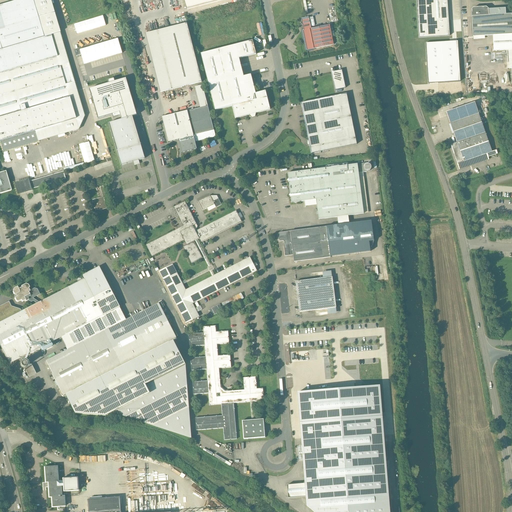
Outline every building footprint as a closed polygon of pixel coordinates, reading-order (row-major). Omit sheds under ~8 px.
[(32,0),(17,0),(0,5),(0,141),(1,141),(61,124),(75,119),(65,85),(61,70),(60,66),(51,35),(44,37),(32,0)] [(50,0),(32,0),(44,37),(51,35),(60,33),(50,0)] [(183,0),(186,8),(219,0),(183,0)] [(446,0),(416,0),(419,38),(448,37),(446,0)] [(471,10),(473,37),(493,36),(511,34),(511,14),(489,16),(488,9),(486,7),(474,8),(471,10)] [(74,24),(77,34),(106,26),(103,16),(74,24)] [(311,29),(309,17),(301,18),(301,19),(302,21),(300,24),(303,25),(304,30),(303,30),(307,50),(334,45),(330,25),(311,29)] [(187,23),(157,31),(172,90),(202,82),(187,23)] [(172,90),(157,31),(146,34),(160,93),(172,90)] [(511,34),(493,36),(494,51),(508,50),(511,49),(511,34)] [(83,63),(123,53),(119,38),(80,48),(83,63)] [(258,40),(202,53),(216,111),(234,107),(237,119),(253,115),(254,117),(258,116),(258,114),(270,111),(270,113),(275,112),(269,89),(260,92),(255,72),(247,74),(243,58),(261,53),(258,40)] [(426,43),(428,83),(460,81),(458,41),(426,43)] [(67,64),(60,66),(61,70),(65,85),(72,83),(67,64)] [(343,70),(332,71),(335,89),(346,88),(343,70)] [(124,79),(88,89),(98,120),(112,115),(113,118),(121,115),(122,119),(133,116),(135,115),(124,79)] [(208,106),(202,85),(195,87),(200,108),(208,106)] [(302,103),(301,103),(311,154),(357,144),(347,94),(302,103)] [(476,102),(446,111),(457,143),(452,145),(460,169),(467,167),(480,163),(478,157),(487,154),(488,158),(498,154),(497,150),(492,151),(476,102)] [(200,108),(196,109),(202,133),(214,130),(208,106),(200,108)] [(196,109),(187,111),(194,136),(202,133),(196,109)] [(187,111),(162,117),(169,142),(168,142),(169,142),(179,140),(180,139),(182,141),(183,139),(194,136),(187,111)] [(122,119),(109,123),(121,165),(145,158),(133,116),(122,119)] [(75,119),(61,124),(64,134),(78,130),(75,119)] [(1,141),(0,141),(0,148),(1,152),(64,134),(61,124),(1,141)] [(202,133),(194,136),(195,142),(216,137),(214,130),(202,133)] [(194,136),(183,139),(182,141),(180,139),(179,140),(178,140),(179,142),(180,142),(179,143),(182,153),(197,149),(195,142),(194,136)] [(89,141),(80,144),(85,164),(95,161),(89,141)] [(301,202),(316,200),(319,220),(364,214),(358,164),(298,172),(288,173),(288,179),(287,181),(289,182),(290,194),(289,196),(291,197),(291,203),(301,202)] [(0,193),(11,191),(6,171),(0,172),(0,193)] [(25,179),(11,183),(15,197),(29,193),(28,190),(66,179),(64,172),(26,182),(25,179)] [(210,196),(198,202),(203,210),(214,205),(213,201),(210,196)] [(104,198),(100,200),(99,198),(92,200),(96,211),(99,209),(100,211),(106,209),(104,203),(103,203),(103,202),(105,201),(104,198)] [(218,199),(213,201),(214,205),(216,208),(222,205),(218,199)] [(197,224),(185,202),(174,207),(183,226),(146,245),(152,256),(184,240),(187,245),(183,247),(191,264),(202,258),(194,241),(199,239),(201,242),(242,222),(236,211),(195,231),(193,226),(197,224)] [(371,220),(290,231),(294,255),(294,262),(371,251),(370,240),(373,240),(371,220)] [(290,231),(280,233),(278,235),(279,240),(281,241),(283,241),(284,242),(285,244),(284,245),(285,256),(294,255),(290,231)] [(250,257),(186,290),(173,264),(159,271),(186,323),(199,317),(193,304),(257,271),(250,257)] [(56,341),(61,339),(67,350),(46,361),(64,397),(67,395),(76,413),(106,416),(112,413),(192,438),(186,364),(185,364),(174,341),(177,339),(159,304),(126,320),(120,307),(100,267),(83,276),(85,279),(39,303),(33,299),(33,298),(39,295),(37,290),(34,289),(30,291),(28,288),(29,288),(28,285),(25,284),(21,286),(21,288),(18,289),(17,287),(14,289),(13,292),(14,295),(15,295),(16,297),(14,298),(16,302),(18,302),(21,300),(22,302),(25,300),(25,302),(28,300),(29,301),(31,302),(33,301),(37,304),(21,312),(20,309),(11,306),(9,301),(0,305),(0,345),(9,363),(55,339),(56,341)] [(324,278),(296,282),(300,312),(327,308),(328,314),(337,313),(332,270),(323,272),(324,278)] [(224,307),(243,297),(241,293),(222,303),(224,307)] [(209,309),(212,316),(223,310),(220,304),(209,309)] [(216,326),(203,327),(204,333),(198,333),(189,334),(190,347),(199,346),(200,346),(199,346),(205,345),(205,351),(205,352),(206,357),(200,357),(191,358),(192,371),(201,370),(207,369),(208,381),(202,381),(201,381),(193,382),(194,395),(202,394),(203,394),(209,393),(209,405),(209,406),(210,405),(221,404),(222,410),(222,416),(217,416),(216,416),(205,417),(204,417),(196,418),(196,430),(205,430),(206,430),(217,429),(218,429),(223,428),(224,433),(224,434),(224,440),(237,439),(236,433),(237,433),(237,432),(236,432),(235,409),(234,409),(234,403),(245,402),(245,403),(246,403),(246,402),(250,402),(252,420),(242,421),(244,439),(265,438),(264,419),(254,420),(253,402),(264,401),(263,388),(257,389),(257,384),(257,383),(256,383),(256,377),(243,378),(244,384),(244,385),(244,390),(233,391),(233,390),(232,391),(224,391),(224,390),(223,390),(222,389),(221,389),(220,380),(219,368),(224,368),(225,368),(231,367),(230,355),(224,355),(223,355),(218,356),(218,351),(218,350),(217,344),(223,344),(229,343),(228,331),(222,331),(216,332),(216,326)] [(289,342),(290,348),(327,344),(327,342),(319,343),(318,340),(312,341),(311,336),(312,336),(312,333),(291,335),(291,339),(292,339),(292,341),(289,342)] [(31,365),(24,368),(29,377),(36,374),(31,365)] [(388,511),(378,383),(297,390),(304,483),(289,484),(290,497),(305,496),(305,503),(315,511),(388,511)] [(57,466),(44,467),(45,483),(47,482),(48,498),(51,498),(52,508),(65,507),(64,496),(62,496),(61,481),(58,481),(57,466)] [(78,477),(62,478),(63,492),(79,491),(78,477)] [(120,511),(120,497),(88,499),(88,511),(120,511)]
